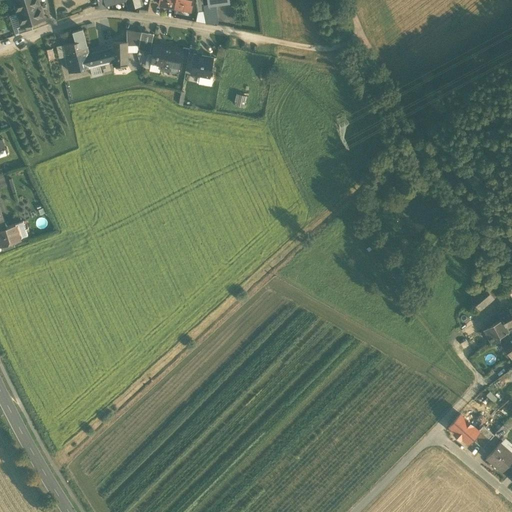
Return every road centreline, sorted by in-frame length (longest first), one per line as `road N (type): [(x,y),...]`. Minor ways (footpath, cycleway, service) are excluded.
road 1 (track): [(511,245),(433,155),(364,38)]
road 2 (residential): [(0,49),(82,17),(146,17),(230,32)]
road 3 (residential): [(355,511),(434,434),(511,499)]
road 4 (tertiary): [(0,389),(68,511)]
road 5 (track): [(230,32),(336,52),(364,38)]
